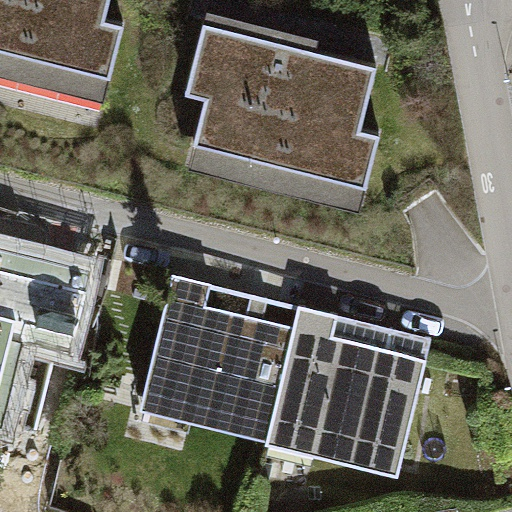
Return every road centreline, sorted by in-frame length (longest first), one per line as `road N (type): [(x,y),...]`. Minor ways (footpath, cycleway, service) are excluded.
road 1 (residential): [(0,187),(511,311)]
road 2 (residential): [(511,233),(462,0)]
